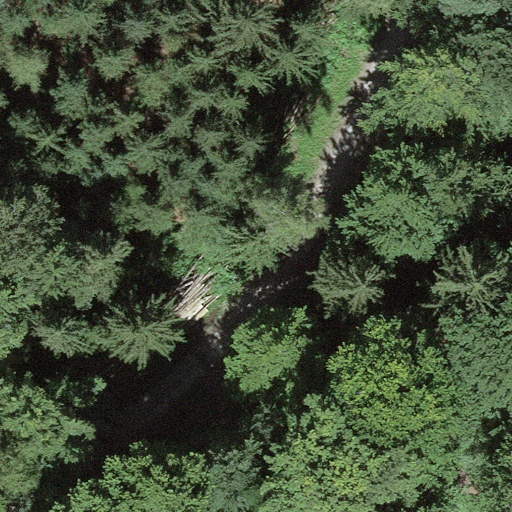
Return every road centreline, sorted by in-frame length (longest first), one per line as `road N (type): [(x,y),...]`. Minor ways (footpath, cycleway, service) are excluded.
road 1 (track): [(14,511),(208,344),(325,212),(433,0)]
road 2 (track): [(208,344),(331,422),(450,456),(511,463)]
